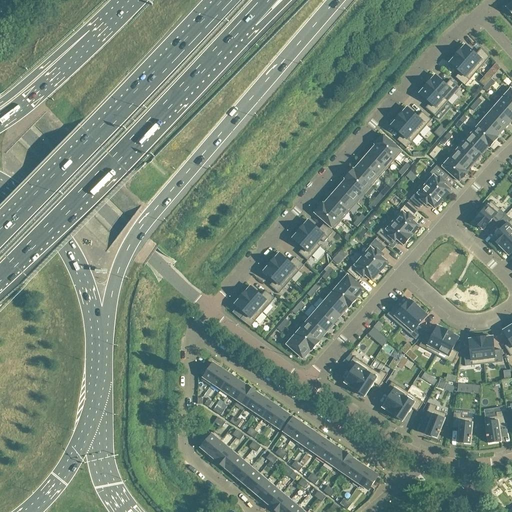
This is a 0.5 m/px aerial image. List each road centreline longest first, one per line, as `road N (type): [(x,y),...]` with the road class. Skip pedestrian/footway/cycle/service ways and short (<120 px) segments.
road 1 (motorway): [(98,323),(143,220),(335,0)]
road 2 (residential): [(477,12),(208,310)]
road 3 (motorway): [(0,275),(236,31)]
road 4 (motorway): [(221,0),(0,229)]
road 5 (residential): [(406,478),(191,334)]
road 6 (residential): [(254,511),(187,455),(191,334)]
road 7 (unclassified): [(146,254),(0,106)]
road 8 (primary): [(98,323),(60,234),(0,181)]
road 9 (residential): [(403,268),(304,377)]
road 10 (residential): [(304,377),(429,454)]
road 11 (primary): [(29,511),(73,457),(95,405)]
road 12 (residential): [(511,303),(465,315),(403,268)]
road 13 (motorway): [(92,36),(0,121)]
